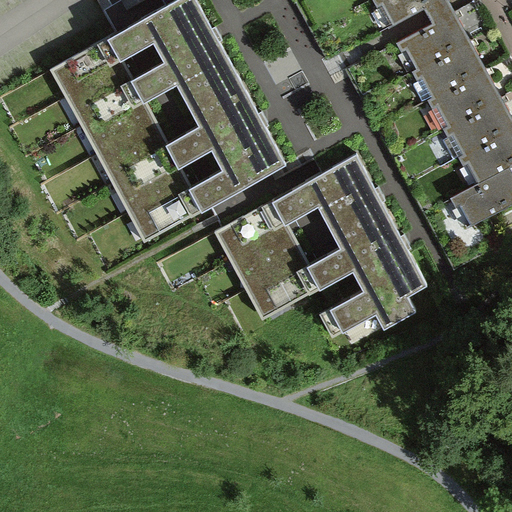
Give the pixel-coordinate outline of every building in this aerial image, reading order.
[(286,162),(197,0),(173,0),(51,66),(145,238),(286,162)] [(440,0),(371,0),(387,29),(440,0)] [(397,46),(413,74),(465,46),(450,17),(397,46)] [(413,74),(428,103),(481,74),(465,46),(413,74)] [(428,103),(443,131),(496,102),(481,74),(428,103)] [(443,131),(459,159),(511,130),(496,102),(443,131)] [(459,159),(474,188),(503,172),(511,167),(511,131),(511,130),(459,159)] [(427,280),(357,151),(215,228),(263,316),(354,266),(365,285),(320,309),(332,331),(378,306),(386,320),(416,304),(409,290),(427,280)] [(511,206),(511,187),(503,172),(474,188),(452,200),(469,230),(511,206)]
